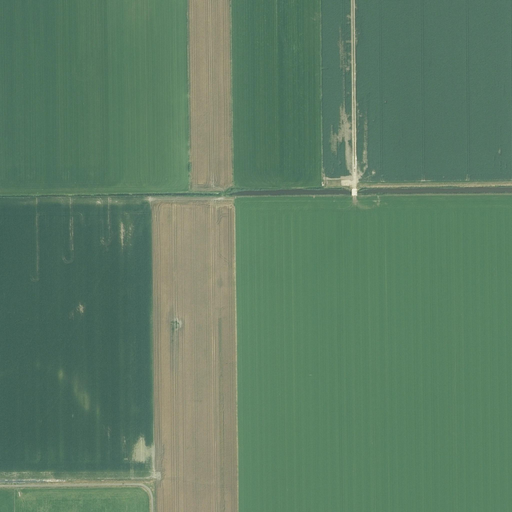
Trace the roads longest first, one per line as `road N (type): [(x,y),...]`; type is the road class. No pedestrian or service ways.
road 1 (track): [(352,0),(354,194)]
road 2 (track): [(0,481),(155,480)]
